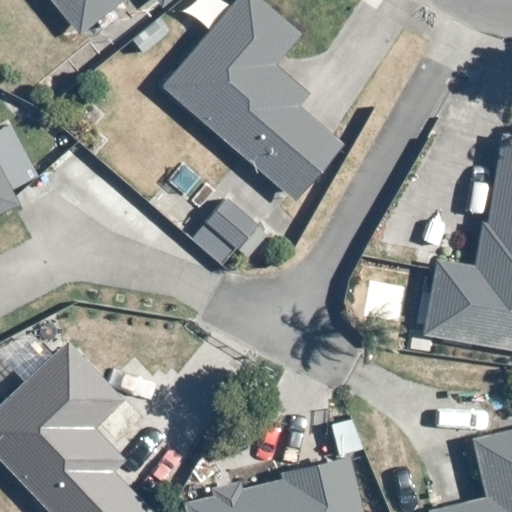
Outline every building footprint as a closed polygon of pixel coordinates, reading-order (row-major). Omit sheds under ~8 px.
[(48,0),(79,34),(117,0),(156,0),(161,5),(166,0),(48,0)] [(297,33),(257,0),(231,0),(159,86),(292,198),(340,141),(262,74),(297,33)] [(34,174),(5,119),(0,121),(0,225),(22,214),(8,187),(34,174)] [(511,137),(499,135),(477,268),(435,261),(423,335),(511,349),(511,137)] [(268,226),(226,192),(188,240),(231,274),(268,226)] [(120,459),(88,425),(118,397),(61,335),(0,391),(0,458),(49,511),(151,511),(152,511),(112,467),(120,459)] [(511,511),(511,428),(469,438),(482,496),(426,510),(426,511),(511,511)] [(362,511),(349,454),(180,495),(184,511),(362,511)]
